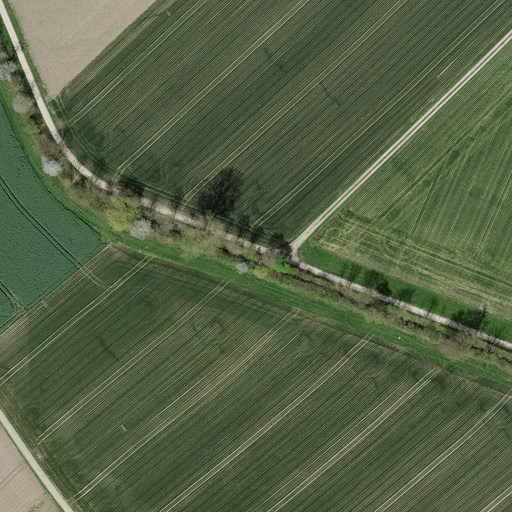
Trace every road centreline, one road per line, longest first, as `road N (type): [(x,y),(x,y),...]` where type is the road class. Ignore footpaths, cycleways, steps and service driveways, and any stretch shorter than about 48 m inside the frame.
road 1 (track): [(282,258),(101,181),(63,145),(0,8)]
road 2 (track): [(511,35),(282,258)]
road 3 (track): [(282,258),(511,347)]
